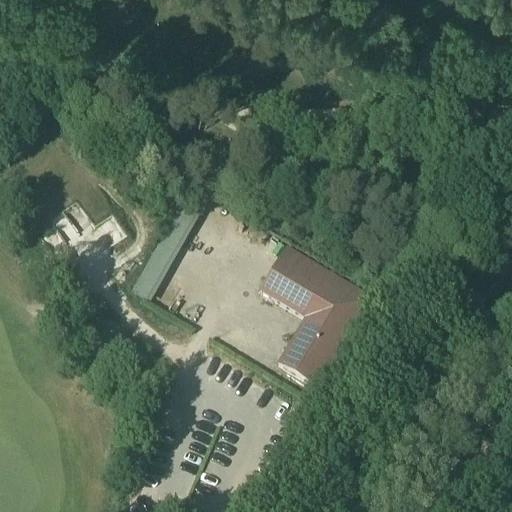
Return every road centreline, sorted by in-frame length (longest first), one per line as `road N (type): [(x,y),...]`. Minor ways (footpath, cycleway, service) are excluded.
road 1 (unclassified): [(332,511),(511,243)]
road 2 (unknown): [(151,511),(187,404),(254,431),(223,511)]
